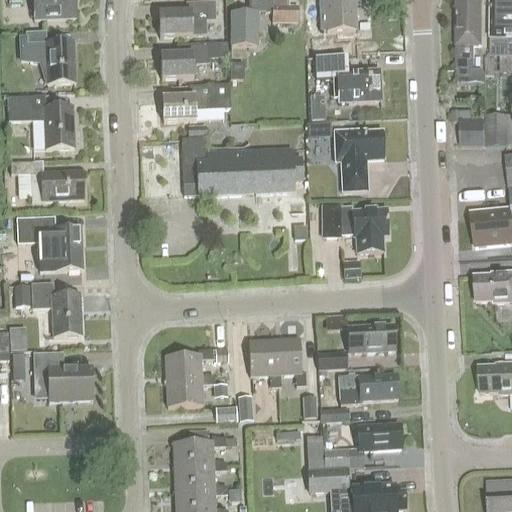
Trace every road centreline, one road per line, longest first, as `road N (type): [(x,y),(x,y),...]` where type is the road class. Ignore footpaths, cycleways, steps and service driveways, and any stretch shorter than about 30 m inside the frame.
road 1 (residential): [(126,311),(116,0)]
road 2 (residential): [(126,311),(432,297)]
road 3 (residential): [(432,297),(420,0)]
road 4 (residential): [(439,456),(432,297)]
road 5 (residential): [(0,449),(130,441)]
road 6 (residential): [(130,441),(126,311)]
